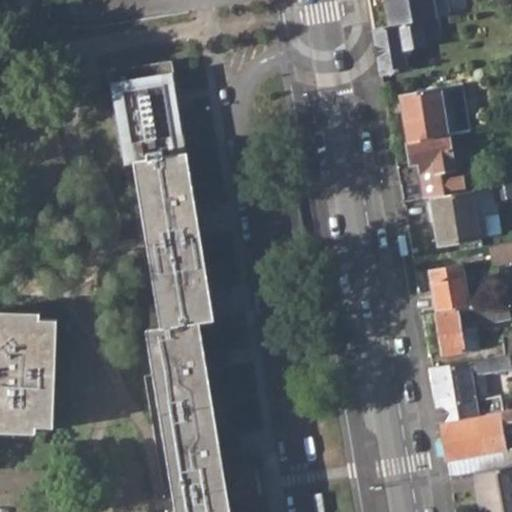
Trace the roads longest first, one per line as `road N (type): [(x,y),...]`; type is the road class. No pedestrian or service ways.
road 1 (residential): [(325,49),(263,64),(241,96),(307,511)]
road 2 (residential): [(403,511),(325,49)]
